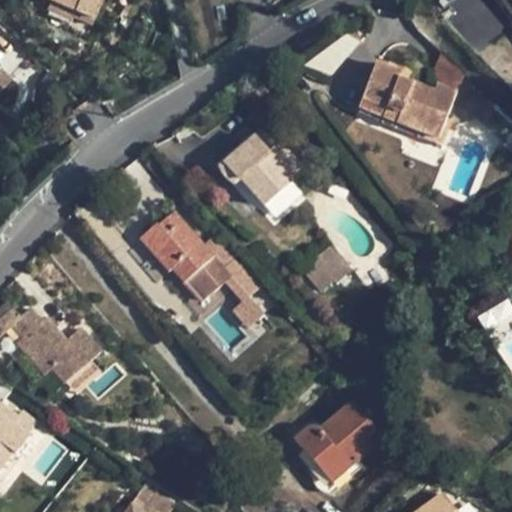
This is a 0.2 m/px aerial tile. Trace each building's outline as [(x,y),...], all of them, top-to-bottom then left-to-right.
[(49,0),(51,1),(93,19),(100,0),(49,0)] [(511,0),(501,0),(511,15),(511,0)] [(93,19),(51,1),(48,10),(71,20),(73,16),(91,24),(93,19)] [(326,77),(358,45),(344,30),(311,62),(326,77)] [(435,93),(399,80),(401,74),(376,66),(362,101),(387,111),(384,119),(439,140),(456,95),(464,74),(442,52),(429,84),(437,88),(435,93)] [(387,111),(362,101),(359,110),(384,119),(387,111)] [(5,113),(0,119),(0,143),(7,149),(24,129),(5,113)] [(223,164),(240,184),(241,182),(264,208),(294,181),(292,178),(303,168),(286,149),(274,161),(253,137),(223,164)] [(223,164),(218,169),(220,173),(221,176),(222,178),(224,179),(226,181),(231,186),(235,188),(240,184),(223,164)] [(274,219),(304,192),(294,181),(264,208),(274,219)] [(223,267),(215,258),(204,246),(174,211),(158,226),(163,232),(146,247),(168,273),(172,270),(184,284),(201,269),(209,279),(223,267)] [(146,247),(163,232),(158,226),(157,224),(139,239),(146,247)] [(235,259),(214,236),(204,246),(215,258),(223,267),(224,269),(235,259)] [(352,269),(331,246),(301,270),(318,291),(332,281),(335,285),(352,269)] [(277,317),(262,300),(252,310),(267,326),(277,317)] [(0,337),(12,327),(23,339),(17,345),(46,377),(52,371),(65,386),(66,385),(90,363),(102,353),(80,330),(66,342),(44,318),(40,322),(29,310),(21,318),(9,305),(0,312),(0,337)] [(76,395),(100,374),(90,363),(66,385),(76,395)] [(371,366),(367,368),(374,385),(379,383),(371,366)] [(332,483),(385,437),(354,402),(318,433),(312,426),(296,440),(332,483)] [(13,424),(23,412),(18,408),(9,420),(13,424)] [(0,471),(14,454),(15,456),(30,437),(28,435),(37,423),(23,412),(13,424),(9,420),(0,413),(0,471)] [(130,502),(144,511),(169,511),(174,505),(142,483),(130,502)] [(455,511),(442,495),(418,511),(455,511)]
